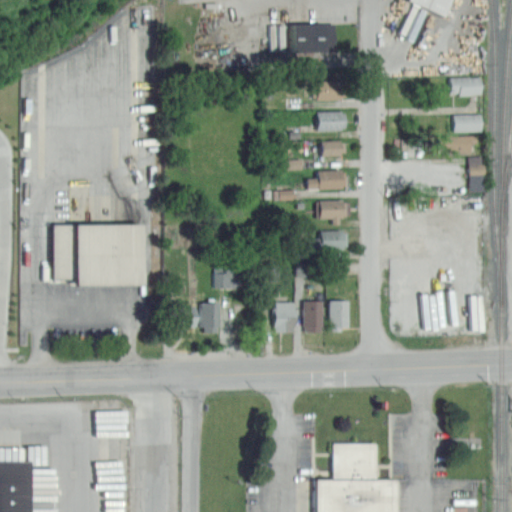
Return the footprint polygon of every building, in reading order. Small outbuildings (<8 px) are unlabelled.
[(441,0),(401,0),(406,2),(394,34),(411,40),(422,10),(436,15),(441,0)] [(278,23),(278,50),(332,50),(331,23),(278,23)] [(442,92),(477,92),(477,75),(442,75),(442,92)] [(307,109),(307,128),(336,128),(336,109),(307,109)] [(446,130),(477,129),(477,112),(446,113),(446,130)] [(431,134),(431,149),(462,149),(462,133),(431,134)] [(312,154),(338,154),(338,139),(312,139),(312,154)] [(462,154),(461,172),(476,172),(476,154),(462,154)] [(294,157),(279,157),(280,167),(294,167),(294,157)] [(308,168),(308,176),(298,176),(298,186),(339,186),(339,169),(308,168)] [(287,198),(287,188),(268,187),(268,197),(287,198)] [(344,214),(344,198),(310,199),(311,217),(328,216),(328,214),(344,214)] [(41,223),(41,277),(57,277),(57,283),(136,283),(135,222),(41,223)] [(311,229),(311,237),(304,237),(304,247),(341,247),(340,228),(311,229)] [(258,260),(257,278),(273,279),(273,260),(258,260)] [(287,330),(287,300),(265,299),(265,330),(287,330)] [(315,299),(297,299),(297,330),(315,330),(315,299)] [(341,299),(323,299),(323,326),(341,326),(341,299)] [(213,300),(193,301),(193,331),(214,331),(213,300)] [(192,324),(192,305),(165,306),(166,325),(192,324)] [(97,502),(108,502),(108,511),(127,511),(128,427),(118,427),(118,413),(113,413),(113,408),(106,408),(106,419),(101,419),(101,415),(97,415),(97,502)] [(312,478),(312,511),(395,511),(395,476),(387,476),(375,477),(375,442),(331,442),(331,478),(312,478)] [(0,511),(0,459),(28,459),(28,511),(0,511)]
